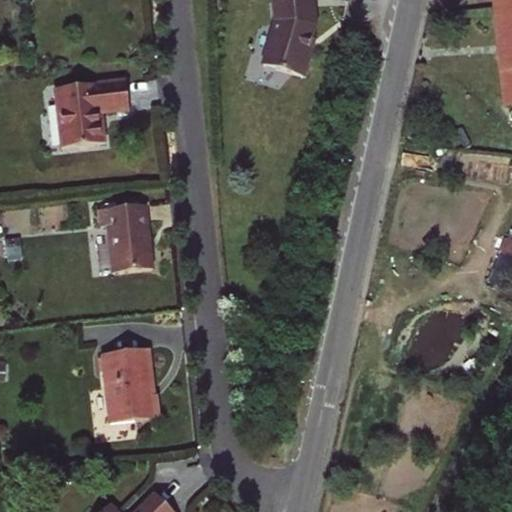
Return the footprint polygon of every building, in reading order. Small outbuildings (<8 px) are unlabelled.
[(298,0),(259,0),(262,19),(249,64),(290,75),(297,48),(294,47),(297,36),(301,22),(298,0)] [(511,0),(500,0),(511,111),(511,0)] [(62,149),(104,144),(101,114),(129,110),(126,80),(55,88),(62,149)] [(139,207),(93,212),(94,226),(102,226),(107,273),(145,269),(139,207)] [(150,349),(103,355),(111,424),(159,418),(156,394),(152,395),(151,385),(154,381),(150,349)] [(113,511),(107,506),(100,511),(174,511),(176,511),(156,492),(135,511),(113,511)]
